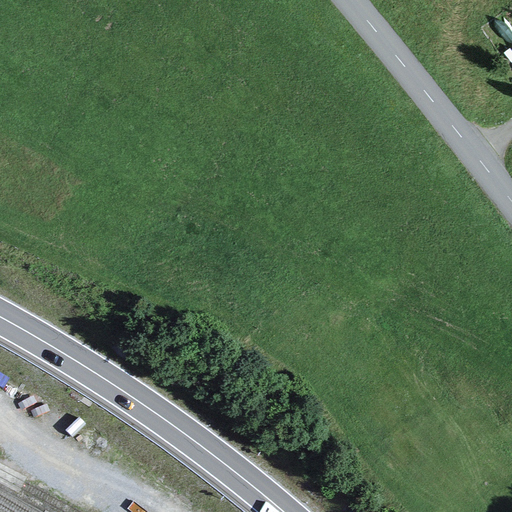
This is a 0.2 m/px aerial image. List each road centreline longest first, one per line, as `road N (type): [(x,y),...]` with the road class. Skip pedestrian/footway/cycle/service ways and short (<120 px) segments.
road 1 (trunk): [(285,511),(128,390),(0,313)]
road 2 (tertiary): [(511,204),(346,0)]
